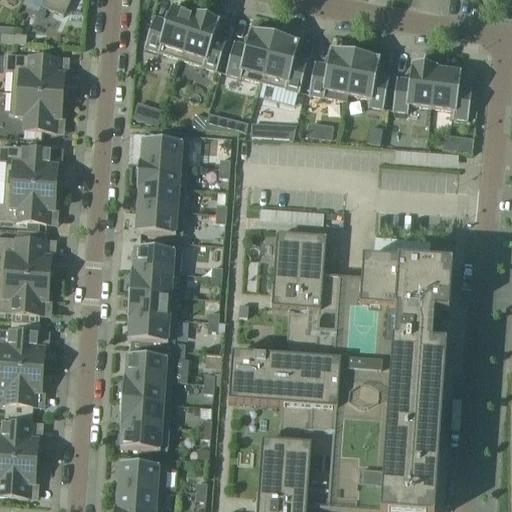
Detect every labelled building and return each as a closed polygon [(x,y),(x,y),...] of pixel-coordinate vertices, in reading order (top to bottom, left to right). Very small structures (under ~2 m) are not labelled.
[(24,0),(24,1),(25,1),(25,0),(38,0),(43,2),(40,9),(63,19),(71,0),(24,0)] [(188,38),(195,16),(193,16),(193,17),(193,18),(171,11),(170,10),(166,24),(155,20),(154,20),(143,52),(156,56),(180,63),(188,38)] [(216,75),(226,43),(225,43),(214,40),(219,25),(219,24),(195,16),(188,38),(180,63),(203,71),(216,75)] [(262,87),(274,39),(251,33),(249,33),(249,34),(245,49),(234,46),(234,45),(233,45),(225,78),(237,81),(262,87)] [(0,46),(25,48),(26,39),(0,37),(0,36),(0,46)] [(298,97),(307,64),(306,64),(305,64),(294,61),(298,47),(299,45),(297,45),(274,39),(262,87),(286,93),(298,97)] [(314,66),(308,99),(323,102),(323,101),(345,105),(346,98),(354,57),(331,52),(329,52),(329,53),(326,68),(315,66),(314,66)] [(382,113),(389,80),(387,80),(376,78),(379,63),(380,62),(377,61),(354,57),(346,98),(368,103),(367,110),(382,113)] [(11,96),(62,100),(63,77),(60,77),(61,62),(4,58),(3,75),(12,75),(11,96)] [(433,92),(436,70),(410,67),(410,68),(408,83),(397,82),(397,81),(396,81),(391,114),(407,116),(408,109),(430,112),(433,92)] [(437,70),(436,70),(433,92),(430,112),(452,115),(452,122),(467,124),(471,91),(470,90),(470,91),(458,89),(460,75),(459,75),(459,76),(436,73),(436,71),(437,71),(437,70)] [(60,122),(62,100),(11,96),(9,118),(25,120),(24,134),(55,137),(57,122),(60,122)] [(146,111),(142,125),(157,130),(161,116),(146,111)] [(195,118),(191,130),(202,133),(206,121),(195,118)] [(272,129),(271,142),(288,143),(289,130),(272,129)] [(320,129),(319,143),(330,144),(331,130),(320,129)] [(459,142),(458,156),(470,157),(472,143),(459,142)] [(187,170),(189,146),(142,143),(141,144),(142,144),(140,166),(139,166),(138,165),(138,167),(187,170)] [(4,187),(55,191),(57,169),(53,168),(54,154),(0,149),(0,166),(5,167),(4,187)] [(229,173),(230,164),(219,164),(219,173),(229,173)] [(185,193),(187,170),(138,167),(136,190),(185,193)] [(228,183),(229,173),(219,173),(218,182),(228,183)] [(53,213),(55,191),(4,187),(2,208),(0,208),(0,224),(49,228),(50,213),(53,213)] [(184,216),(185,193),(136,190),(136,191),(137,191),(139,191),(137,213),(184,216)] [(216,209),(215,218),(226,219),(226,210),(216,209)] [(182,240),(184,216),(137,213),(135,235),(135,237),(182,240)] [(225,228),(226,219),(215,218),(215,227),(225,228)] [(231,357),(228,407),(281,411),(279,443),(296,444),(295,448),(269,446),(268,446),(268,447),(261,446),(259,472),(259,473),(257,501),(256,501),(256,502),(257,502),(256,511),(434,511),(436,488),(437,488),(436,488),(438,463),(439,463),(439,462),(437,462),(445,349),(434,348),(433,348),(433,336),(439,336),(440,324),(434,323),(435,317),(437,317),(437,318),(438,319),(438,317),(448,318),(449,301),(450,301),(448,301),(449,295),(450,295),(450,294),(449,294),(449,290),(450,290),(450,289),(449,289),(449,288),(450,288),(450,287),(452,269),(416,266),(394,264),(362,262),(361,282),(337,280),(323,279),(325,242),(276,238),(272,290),(271,290),(271,291),(272,291),(271,309),(270,309),(270,310),(271,310),(271,312),(305,315),(305,318),(288,316),(285,361),(253,359),(253,358),(252,359),(235,358),(235,357),(234,357),(231,357)] [(0,278),(49,282),(50,260),(47,260),(48,245),(0,241),(0,278)] [(330,248),(329,262),(339,263),(340,248),(330,248)] [(179,278),(181,254),(134,251),(134,252),(133,274),(131,274),(131,273),(130,273),(130,275),(179,278)] [(221,281),(222,272),(211,271),(211,281),(221,281)] [(177,301),(179,278),(130,275),(128,297),(177,301)] [(47,305),(49,282),(0,278),(0,316),(42,319),(43,305),(47,305)] [(220,290),(221,281),(211,281),(210,290),(220,290)] [(176,324),(177,301),(128,297),(127,320),(176,324)] [(218,327),(219,318),(208,317),(208,326),(218,327)] [(174,348),(176,324),(127,320),(127,322),(128,322),(128,321),(129,321),(128,343),(127,343),(127,344),(174,348)] [(217,336),(218,327),(208,326),(207,335),(217,336)] [(0,370),(42,374),(44,351),(40,351),(41,336),(0,333),(0,370)] [(173,362),(126,359),(126,360),(127,360),(125,382),(124,381),(122,381),(122,382),(171,386),(173,362)] [(40,396),(42,374),(0,370),(0,408),(36,411),(37,396),(40,396)] [(213,389),(214,380),(204,379),(203,388),(213,389)] [(170,409),(171,386),(122,382),(121,405),(170,409)] [(213,398),(213,389),(203,388),(202,397),(213,398)] [(168,431),(170,409),(121,405),(119,428),(168,431)] [(0,462),(35,465),(37,443),(33,442),(34,428),(0,425),(0,462)] [(210,434),(211,425),(201,425),(200,434),(210,434)] [(166,455),(168,431),(119,428),(119,429),(120,429),(122,429),(120,451),(120,452),(166,455)] [(209,444),(210,434),(200,434),(199,443),(209,444)] [(34,487),(35,465),(0,462),(0,499),(29,502),(30,487),(34,487)] [(164,494),(165,470),(118,466),(118,468),(119,468),(117,490),(164,494)] [(206,497),(206,488),(196,487),(195,496),(206,497)] [(162,511),(164,494),(117,490),(115,511),(114,511),(113,511),(162,511)] [(205,506),(206,497),(195,496),(195,505),(205,506)]
